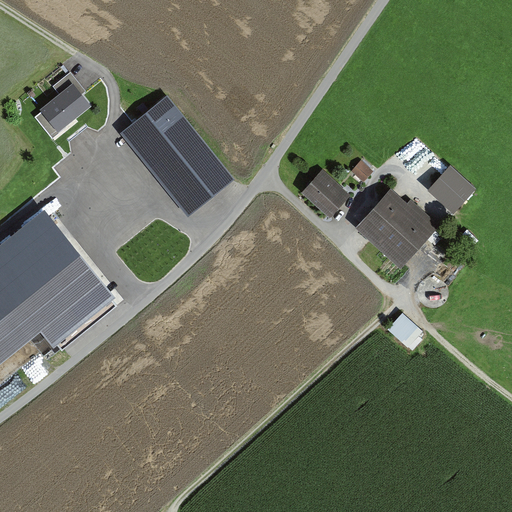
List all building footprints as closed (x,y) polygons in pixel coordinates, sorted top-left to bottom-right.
[(59,98),(73,86),(83,98),(86,95),(71,76),(53,91),(59,98)] [(59,98),(40,113),(58,135),(92,108),(83,98),(73,86),(59,98)] [(168,100),(124,135),(189,216),(233,180),(168,100)] [(351,170),(364,182),(374,170),(361,159),(351,170)] [(428,191),(454,215),(477,190),(451,167),(428,191)] [(350,192),(323,168),(302,190),(330,215),(350,192)] [(410,206),(393,191),(358,230),(403,270),(441,228),(413,202),(410,206)] [(0,362),(40,330),(54,347),(114,299),(44,212),(0,247),(0,362)] [(419,334),(424,329),(404,311),(389,327),(414,350),(424,339),(419,334)]
